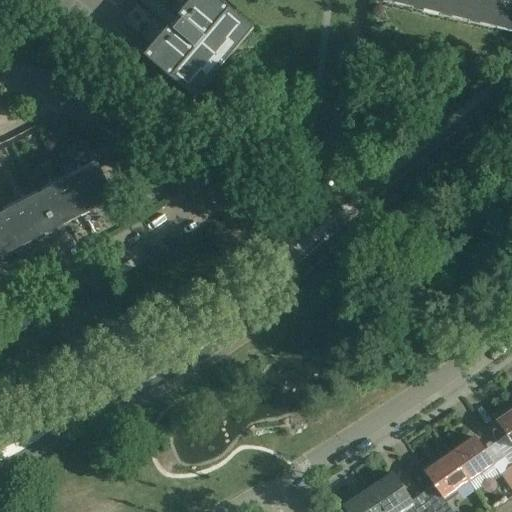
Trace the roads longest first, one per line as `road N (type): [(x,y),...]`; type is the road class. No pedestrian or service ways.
road 1 (tertiary): [(0,442),(119,385),(320,256)]
road 2 (residential): [(282,487),(511,325)]
road 3 (residential): [(219,194),(0,68)]
road 4 (residential): [(0,314),(219,194)]
road 5 (tertiary): [(320,256),(511,102)]
road 6 (residential): [(320,256),(287,224),(219,194)]
